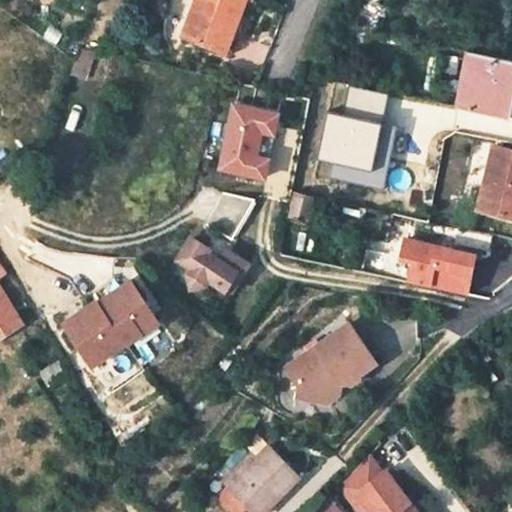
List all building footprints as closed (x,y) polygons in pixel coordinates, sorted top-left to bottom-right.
[(194,0),(179,43),(217,57),(224,36),(230,38),(243,2),(250,5),(251,0),(194,0)] [(224,36),(217,57),(222,59),(230,38),(224,36)] [(86,50),(77,70),(95,78),(104,57),(86,50)] [(456,108),(505,118),(511,72),(511,60),(465,51),(456,108)] [(252,121),(268,124),(272,99),(256,96),(252,121)] [(220,142),(240,146),(248,106),(229,102),(220,142)] [(511,152),(488,146),(473,201),(471,211),(506,220),(509,209),(511,198),(511,152)] [(225,192),(207,223),(233,239),(255,201),(225,192)] [(307,221),(312,198),(293,194),(288,217),(307,221)] [(471,294),(480,252),(402,236),(397,260),(410,263),(406,281),(471,294)] [(225,292),(227,289),(239,267),(241,262),(219,251),(212,263),(202,259),(206,250),(187,241),(177,262),(189,270),(185,276),(192,290),(206,287),(208,282),(225,292)] [(0,314),(12,307),(0,288),(0,287),(13,279),(2,257),(0,258),(0,314)] [(92,372),(124,348),(125,350),(157,326),(127,285),(95,309),(93,307),(61,330),(92,372)] [(0,314),(0,340),(24,327),(12,307),(0,314)] [(299,386),(297,397),(328,402),(330,390),(341,383),(352,384),(360,378),(360,374),(377,362),(349,324),(286,368),(299,386)] [(330,390),(328,402),(339,394),(341,383),(330,390)] [(239,470),(273,496),(295,473),(264,444),(250,459),(239,470)] [(239,470),(250,459),(246,454),(235,466),(239,470)] [(367,508),(369,511),(395,511),(408,502),(388,476),(384,479),(379,473),(366,456),(338,487),(347,498),(355,492),(367,508)] [(224,485),(239,470),(235,466),(220,481),(224,485)] [(239,470),(224,485),(252,511),(258,511),(273,496),(239,470)] [(383,470),(379,473),(384,479),(388,476),(383,470)] [(357,511),(361,511),(367,508),(355,492),(347,498),(357,511)] [(415,511),(408,502),(395,511),(415,511)]
